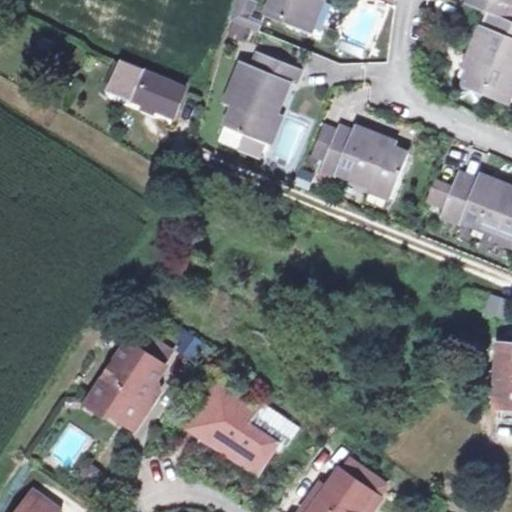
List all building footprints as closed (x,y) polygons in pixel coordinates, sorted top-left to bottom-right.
[(256,5),(243,0),(238,0),(233,23),(250,30),(260,33),(262,26),(249,21),(256,5)] [(278,0),(273,16),(314,30),(322,9),(314,6),(316,0),(278,0)] [(325,0),(316,0),(314,6),(322,9),(325,0)] [(468,0),(467,5),(494,15),(511,21),(511,3),(510,3),(511,0),(468,0)] [(0,16),(0,56),(19,20),(3,11),(0,16)] [(511,97),(511,21),(494,15),(490,28),(479,24),(470,52),(480,57),(472,85),(511,97)] [(250,30),(233,23),(229,36),(246,43),(250,30)] [(228,106),(236,109),(229,128),(248,136),(275,147),(283,127),(275,123),(290,83),(299,87),(304,72),(257,52),(250,70),(242,67),(228,106)] [(177,120),(186,94),(129,68),(115,94),(177,120)] [(341,133),(331,160),(327,171),(339,176),(342,170),(372,181),(368,190),(391,199),(409,154),(385,144),(387,138),(359,127),(357,132),(343,127),(341,133)] [(242,150),(248,136),(229,128),(223,143),(242,150)] [(319,156),(331,160),(341,133),(329,128),(319,156)] [(456,189),(445,219),(461,225),(464,219),(495,232),(492,239),(511,246),(511,185),(510,185),(511,181),(511,179),(479,167),(476,174),(463,170),(456,189)] [(430,214),(445,219),(456,189),(441,183),(430,214)] [(185,224),(198,231),(207,215),(195,208),(185,224)] [(505,318),(509,299),(489,295),(484,314),(505,318)] [(139,329),(132,339),(164,363),(172,353),(139,329)] [(176,352),(189,361),(201,342),(188,334),(176,352)] [(141,396),(151,382),(164,363),(132,339),(90,402),(97,406),(105,403),(136,426),(152,402),(141,396)] [(495,411),(511,412),(511,349),(499,349),(495,411)] [(141,396),(152,402),(161,388),(151,382),(141,396)] [(259,475),(281,443),(252,424),(261,412),(218,384),(190,429),(259,475)] [(252,424),(281,443),(288,447),(301,427),(266,404),(261,412),(252,424)] [(348,466),(371,481),(377,470),(355,456),(348,466)] [(423,482),(450,492),(456,470),(431,462),(423,482)] [(371,481),(348,466),(344,463),(330,483),(322,492),(315,487),(303,506),(311,511),(357,511),(364,501),(373,508),(385,490),(371,481)] [(490,478),(478,473),(464,469),(456,494),(483,503),(490,478)] [(511,501),(511,483),(495,482),(493,499),(511,501)] [(59,511),(64,507),(36,489),(21,511),(59,511)]
